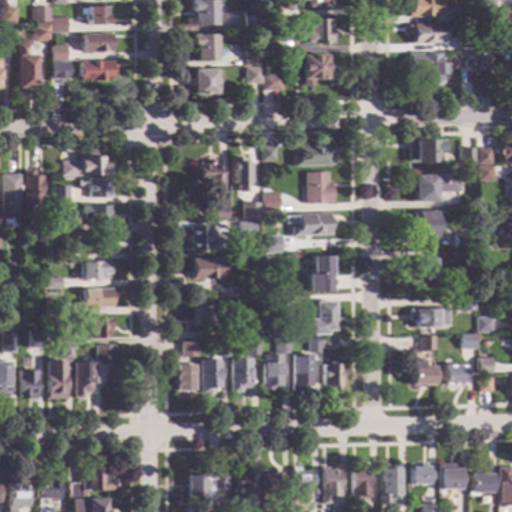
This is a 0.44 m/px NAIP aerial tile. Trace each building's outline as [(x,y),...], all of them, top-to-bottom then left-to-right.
[(214,0),(214,10),(217,10),(217,15),(214,15),(214,25),(191,26),(191,12),(189,13),(189,0),(214,0)] [(328,0),(328,7),(305,8),(305,0),(328,0)] [(439,0),(439,15),(417,16),(417,17),(405,17),(405,10),(408,10),(408,0),(439,0)] [(490,8),(490,0),(472,0),(473,7),(490,8)] [(278,18),(262,18),(262,13),(261,13),(261,8),(262,8),(262,4),(278,3),(278,18)] [(105,19),(108,19),(108,24),(106,24),(106,25),(85,25),(85,21),(83,22),(83,16),(85,16),(85,7),(105,7),(105,19)] [(13,24),(0,24),(0,8),(12,8),(13,24)] [(46,23),(28,23),(28,8),(46,8),(46,23)] [(511,37),(507,37),(506,31),(491,31),(490,9),(511,8),(511,37)] [(472,22),(458,23),(457,9),(471,9),(472,22)] [(257,30),(242,31),(242,17),(257,16),(257,30)] [(64,33),(48,33),(48,18),(63,18),(64,33)] [(328,43),(302,44),(301,31),(306,31),(306,20),(328,20),(328,43)] [(47,42),(29,42),(29,24),(47,24),(47,42)] [(442,43),(411,44),(410,25),(442,24),(442,43)] [(492,50),(474,51),(473,33),(491,32),(492,50)] [(108,52),(80,52),(79,35),(108,34),(108,52)] [(215,60),(194,61),(194,47),(190,47),(189,35),(214,35),(215,60)] [(472,50),(457,50),(457,36),(471,36),(472,50)] [(279,54),(264,54),(263,40),(279,40),(279,54)] [(64,61),(49,61),(49,45),(63,45),(64,61)] [(257,65),(243,66),(243,51),(257,51),(257,65)] [(472,67),(462,67),(462,52),(472,51),(472,67)] [(439,63),(447,63),(448,75),(439,75),(440,84),(418,85),(418,76),(413,73),(413,72),(406,72),(405,54),(439,53),(439,63)] [(489,72),(473,72),(473,55),(489,54),(489,72)] [(33,89),(24,89),(25,95),(13,95),(13,56),(33,55),(33,89)] [(324,79),(312,79),(312,87),(300,87),(300,80),(299,80),(298,64),(291,64),(291,57),(324,56),(324,79)] [(64,78),(48,78),(48,63),(63,62),(64,78)] [(114,69),(109,69),(109,80),(101,80),(101,81),(76,81),(76,62),(114,62),(114,69)] [(259,84),(243,84),(243,69),(258,68),(259,84)] [(212,82),(216,82),(216,93),(213,93),(213,95),(191,95),(191,86),(188,86),(188,79),(191,79),(191,71),(212,70),(212,82)] [(279,91),(260,92),(260,76),(279,75),(279,91)] [(435,142),(438,142),(438,153),(434,153),(435,163),(422,163),(405,163),(405,142),(412,142),(412,141),(435,141),(435,142)] [(511,141),(511,163),(497,163),(497,141),(511,141)] [(332,157),(331,157),(331,165),(327,165),(327,166),(290,167),(290,154),(292,154),(292,146),(332,145),(332,157)] [(272,162),(258,162),(257,147),(272,147),(272,162)] [(472,165),(457,165),(457,149),(472,149),(472,165)] [(488,165),(474,165),(473,149),(488,149),(488,165)] [(92,157),(101,157),(102,160),(107,160),(108,198),(85,198),(85,176),(58,176),(57,162),(75,162),(75,158),(84,157),(84,155),(86,151),(91,151),(92,157)] [(247,162),(248,162),(248,185),(244,185),(244,192),(235,192),(234,184),(229,184),(228,163),(231,163),(231,159),(247,158),(247,162)] [(212,164),(219,164),(219,189),(215,193),(212,193),(208,189),(192,190),(192,179),(196,179),(196,164),(202,164),(202,161),(212,161),(212,164)] [(257,177),(249,178),(249,163),(257,163),(257,177)] [(490,182),(474,182),(474,166),(490,166),(490,182)] [(31,176),(38,176),(38,206),(20,206),(20,172),(31,172),(31,176)] [(325,183),(330,183),(330,205),(323,205),(323,204),(303,205),(302,174),(325,173),(325,183)] [(16,185),(18,185),(18,192),(16,192),(16,218),(0,218),(0,175),(16,175),(16,185)] [(457,192),(434,193),(434,202),(412,202),(412,176),(457,175),(457,192)] [(73,204),(56,205),(56,191),(73,190),(73,204)] [(274,194),(258,193),(258,210),(274,211),(274,194)] [(280,201),(286,201),(286,211),(268,211),(268,194),(280,194),(280,201)] [(225,221),(211,221),(211,205),(225,205),(225,221)] [(108,225),(86,226),(86,219),(77,219),(76,206),(108,206),(108,225)] [(436,239),(415,240),(414,221),(411,221),(411,211),(436,211),(436,239)] [(328,221),(330,223),(330,228),(329,230),(329,236),(298,236),(298,237),(289,237),(289,226),(295,226),(295,215),(328,214),(328,221)] [(511,234),(501,234),(501,217),(511,217),(511,234)] [(69,222),(69,232),(53,232),(53,222),(69,222)] [(241,231),(227,231),(227,223),(241,223),(241,231)] [(210,240),(217,240),(217,250),(188,251),(188,228),(210,228),(210,240)] [(109,254),(86,255),(86,235),(108,234),(109,254)] [(465,249),(451,250),(450,234),(465,234),(465,249)] [(279,254),(262,254),(262,237),(278,237),(279,254)] [(70,260),(53,261),(53,248),(70,248),(70,260)] [(466,260),(451,261),(451,251),(466,251),(466,260)] [(330,291),(306,292),(305,274),(311,274),(310,256),(330,256),(330,291)] [(221,279),(201,279),(199,281),(195,281),(193,280),(188,280),(188,273),(190,273),(190,259),(220,259),(221,279)] [(433,268),(438,268),(439,278),(432,278),(432,280),(413,280),(413,260),(432,260),(433,268)] [(108,275),(102,275),(102,279),(78,279),(77,264),(83,264),(83,262),(108,262),(108,275)] [(492,272),(493,288),(476,288),(476,272),(492,272)] [(58,289),(42,289),(42,278),(58,278),(58,289)] [(242,298),(227,298),(227,288),(242,288),(242,298)] [(108,290),(113,290),(113,299),(110,299),(110,306),(109,306),(109,308),(79,309),(79,290),(108,289),(108,290)] [(472,311),(454,311),(454,295),(472,294),(472,311)] [(276,312),(259,313),(259,299),(276,298),(276,312)] [(59,302),(59,316),(42,316),(42,301),(59,302)] [(331,331),(324,331),(325,335),(301,336),(300,320),(310,320),(310,310),(312,310),(312,303),(331,302),(331,331)] [(209,313),(215,313),(215,321),(210,321),(210,326),(208,326),(208,328),(197,328),(197,327),(192,327),(192,308),(209,308),(209,313)] [(445,327),(412,328),(412,321),(408,321),(407,309),(412,309),(412,310),(445,309),(445,327)] [(108,333),(105,333),(105,339),(87,339),(86,319),(108,318),(108,333)] [(489,318),(489,334),(474,334),(473,318),(489,318)] [(257,339),(242,340),(242,324),(257,323),(257,339)] [(58,345),(43,345),(43,329),(58,328),(58,345)] [(13,353),(0,353),(0,334),(13,334),(13,353)] [(472,350),(458,350),(458,335),(472,335),(472,350)] [(431,351),(416,351),(416,337),(431,337),(431,351)] [(42,354),(32,354),(31,340),(41,340),(42,354)] [(258,355),(242,356),(241,340),(257,340),(258,355)] [(286,354),(272,354),(272,340),(286,340),(286,354)] [(317,354),(309,354),(309,340),(317,340),(317,354)] [(334,348),(319,348),(319,341),(334,340),(334,348)] [(194,358),(178,358),(178,343),(194,342),(194,358)] [(225,356),(213,356),(213,342),(225,342),(225,356)] [(97,360),(87,360),(87,344),(97,344),(97,360)] [(69,359),(59,359),(59,345),(69,345),(69,359)] [(278,386),(275,386),(275,390),(270,390),(269,392),(258,392),(258,355),(278,355),(278,386)] [(308,355),(308,387),(298,387),(298,392),(289,392),(289,355),(308,355)] [(489,374),(474,374),(474,359),(488,358),(489,374)] [(247,360),(248,387),(238,388),(238,393),(228,393),(227,360),(247,360)] [(63,399),(43,400),(43,361),(62,361),(63,399)] [(217,388),(207,389),(207,394),(197,394),(196,361),(217,361),(217,388)] [(419,367),(431,367),(431,385),(408,385),(408,362),(419,362),(419,367)] [(90,394),(81,394),(81,397),(78,400),(73,400),(71,397),(70,363),(90,363),(90,394)] [(331,365),(338,365),(338,391),(329,392),(329,386),(320,386),(320,365),(327,365),(327,363),(331,363),(331,365)] [(190,391),(172,391),(172,365),(190,365),(190,391)] [(462,386),(440,386),(440,365),(462,365),(462,386)] [(34,400),(15,400),(15,372),(34,371),(34,400)] [(489,393),(475,393),(475,377),(489,377),(489,393)] [(458,464),(459,490),(435,491),(435,464),(458,464)] [(384,466),(397,466),(398,486),(397,486),(398,499),(390,499),(390,503),(388,503),(388,505),(377,505),(376,465),(384,465),(384,466)] [(427,486),(406,486),(406,466),(427,466),(427,486)] [(326,468),(327,472),(330,471),(330,470),(334,470),(334,472),(337,472),(338,498),(332,498),(332,497),(327,497),(327,504),(320,504),(319,468),(326,468)] [(357,471),(367,471),(368,497),(360,497),(360,502),(350,502),(350,496),(348,496),(348,468),(357,468),(357,471)] [(506,474),(511,474),(511,506),(495,507),(495,468),(506,468),(506,474)] [(99,475),(102,475),(105,480),(109,480),(109,491),(78,491),(79,499),(65,499),(65,484),(77,483),(76,470),(99,469),(99,475)] [(297,472),(308,472),(309,499),(289,498),(289,469),(297,469),(297,472)] [(280,473),(280,494),(260,493),(261,473),(274,474),(274,472),(280,473)] [(225,491),(213,491),(213,498),(185,498),(185,476),(225,474),(225,491)] [(253,487),(255,487),(255,497),(254,497),(254,505),(235,505),(235,487),(233,487),(233,477),(239,477),(239,474),(254,474),(253,487)] [(489,494),(475,494),(475,496),(466,496),(465,474),(488,474),(489,494)] [(18,484),(23,484),(24,508),(13,508),(13,511),(2,511),(2,483),(8,483),(8,480),(18,479),(18,484)] [(54,501),(52,501),(52,504),(46,504),(46,500),(43,500),(43,506),(34,506),(34,481),(54,481),(54,501)] [(103,508),(105,508),(105,511),(68,511),(68,501),(103,500),(103,508)]
